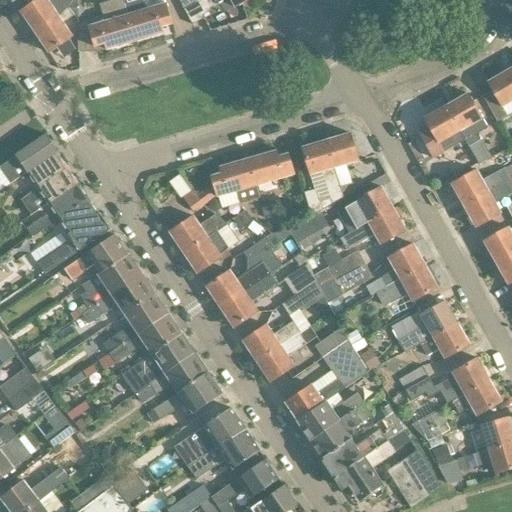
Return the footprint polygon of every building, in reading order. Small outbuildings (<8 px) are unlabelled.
[(23,0),(23,1),(27,8),(20,13),(35,34),(59,18),(69,11),(76,0),(23,0)] [(78,0),(76,0),(70,10),(78,19),(82,14),(83,4),(78,0)] [(136,0),(123,4),(135,43),(164,34),(162,28),(172,25),(166,5),(164,0),(136,0)] [(200,0),(183,10),(192,26),(204,20),(203,17),(211,12),(209,9),(226,0),(230,0),(236,9),(252,0),(200,0)] [(135,43),(123,4),(122,1),(102,7),(106,23),(89,28),(95,48),(106,45),(107,50),(107,51),(135,43)] [(59,18),(35,34),(49,55),(73,39),(64,26),(75,19),(69,11),(59,18)] [(511,102),(511,74),(510,71),(488,84),(493,92),(483,98),(497,122),(506,116),(502,109),(511,102)] [(446,108),(460,133),(482,120),(468,95),(446,108)] [(466,142),(460,133),(446,108),(424,120),(429,129),(419,135),(434,161),(466,142)] [(326,142),(334,169),(359,162),(351,134),(326,142)] [(0,170),(10,185),(57,154),(58,153),(47,136),(0,168),(0,170)] [(338,185),(334,169),(326,142),(302,149),(310,176),(322,172),(331,199),(319,203),(314,190),(304,193),(311,216),(342,198),(338,185)] [(247,161),(255,187),(294,176),(288,155),(278,158),(277,152),(247,161)] [(48,206),(78,185),(57,154),(10,185),(15,193),(32,182),(38,190),(21,201),(31,215),(47,204),(48,206)] [(259,199),(255,187),(247,161),(220,169),(221,174),(211,177),(217,198),(236,193),(239,201),(242,204),(259,199)] [(489,194),(505,185),(511,180),(511,166),(483,183),(476,171),(451,185),(464,208),(489,194)] [(205,208),(198,198),(197,198),(180,176),(170,183),(187,205),(188,204),(196,215),(205,208)] [(511,180),(505,185),(489,194),(464,208),(476,230),(501,216),(494,203),(510,194),(511,193),(511,180)] [(338,185),(342,198),(354,191),(352,182),(338,185)] [(43,232),(59,222),(89,201),(78,185),(48,206),(54,215),(48,217),(38,223),(43,232)] [(357,203),(338,214),(350,235),(394,210),(381,188),(356,202),(357,203)] [(198,198),(205,208),(214,202),(207,191),(198,198)] [(89,201),(59,222),(74,244),(69,248),(66,244),(38,263),(46,275),(111,230),(100,214),(99,215),(89,201)] [(275,206),(262,210),(265,218),(277,215),(275,206)] [(394,210),(350,235),(342,240),(348,251),(375,236),(381,246),(406,232),(394,210)] [(247,211),(234,221),(241,231),(254,221),(247,211)] [(208,238),(216,233),(227,226),(216,217),(201,227),(194,217),(169,233),(184,255),(208,238)] [(511,217),(511,218),(511,228),(510,230),(509,228),(484,242),(495,264),(511,254),(511,217)] [(296,232),(309,251),(328,239),(315,220),(296,232)] [(43,232),(38,223),(28,230),(34,239),(43,232)] [(244,254),(247,260),(250,263),(270,249),(290,236),(288,233),(283,232),(270,235),(244,254)] [(216,233),(208,238),(184,255),(198,275),(222,259),(219,255),(228,249),(216,233)] [(102,275),(129,257),(115,236),(64,270),(72,281),(95,265),(102,275)] [(401,281),(426,267),(413,245),(388,259),(395,271),(382,278),(388,289),(401,281)] [(231,256),(227,250),(219,255),(222,259),(224,261),(231,256)] [(321,289),(336,281),(366,264),(359,253),(343,262),(330,269),(315,278),(318,283),(321,289)] [(318,283),(315,278),(309,266),(302,254),(294,259),(302,270),(285,282),(295,297),(318,283)] [(511,254),(495,264),(508,287),(511,284),(511,254)] [(129,257),(102,275),(83,288),(86,293),(81,297),(83,301),(85,304),(70,314),(74,321),(82,315),(83,316),(142,277),(129,257)] [(271,274),(263,263),(246,275),(237,281),(231,272),(207,288),(221,309),(271,274)] [(366,264),(336,281),(345,296),(374,280),(366,264)] [(426,267),(401,281),(388,289),(377,295),(383,306),(407,292),(413,303),(438,289),(426,267)] [(271,274),(221,309),(235,329),(259,313),(252,303),(279,285),(271,274)] [(142,277),(83,316),(89,325),(96,320),(118,306),(125,316),(155,296),(142,277)] [(329,304),(345,296),(336,281),(321,289),(325,297),(329,304)] [(318,283),(295,297),(283,306),(291,317),(303,309),(304,311),(325,297),(321,289),(318,283)] [(155,296),(125,316),(132,326),(110,340),(103,345),(110,355),(168,316),(155,296)] [(326,302),(316,308),(323,319),(333,312),(326,302)] [(406,353),(422,344),(458,324),(445,302),(420,316),(427,327),(400,342),(406,353)] [(168,316),(110,355),(116,364),(138,350),(145,360),(181,335),(168,316)] [(257,362),(301,335),(294,323),(274,336),(267,326),(243,342),(257,362)] [(458,324),(422,344),(429,357),(440,351),(445,361),(470,347),(458,324)] [(324,359),(349,343),(343,330),(316,348),(324,359)] [(356,332),(347,337),(352,345),(361,340),(356,332)] [(181,335),(145,360),(128,372),(134,381),(129,385),(136,395),(150,386),(195,355),(181,335)] [(301,335),(257,362),(271,384),(296,367),(290,358),(308,346),(301,335)] [(298,422),(327,403),(369,374),(349,343),(324,359),(339,381),(319,395),(312,385),(285,404),(298,422)] [(380,365),(371,350),(360,356),(369,371),(380,365)] [(195,355),(150,386),(157,396),(172,385),(178,394),(208,374),(195,355)] [(412,403),(426,395),(428,399),(439,392),(447,405),(453,402),(465,395),(490,381),(477,359),(452,373),(454,376),(435,388),(430,379),(406,393),(412,403)] [(406,393),(430,379),(424,368),(400,382),(406,393)] [(9,401),(15,397),(37,381),(29,370),(1,392),(9,402),(9,401)] [(208,374),(178,394),(148,414),(154,424),(174,411),(172,407),(184,400),(194,415),(222,396),(208,374)] [(37,381),(15,397),(9,401),(18,413),(45,392),(37,381)] [(490,381),(465,395),(453,402),(459,413),(471,406),(477,418),(503,403),(490,381)] [(327,403),(298,422),(311,442),(365,406),(376,398),(369,387),(332,412),(327,403)] [(365,406),(311,442),(323,460),(352,441),(347,433),(372,417),(365,406)] [(388,406),(380,411),(385,419),(393,413),(388,406)] [(57,407),(44,417),(55,431),(45,439),(53,449),(76,432),(57,407)] [(193,466),(246,431),(231,409),(205,427),(212,438),(190,453),(187,449),(183,452),(193,466)] [(435,413),(413,427),(430,444),(449,435),(435,413)] [(81,419),(74,424),(79,432),(87,427),(81,419)] [(489,452),(511,444),(511,429),(509,419),(481,427),(489,452)] [(0,449),(17,437),(8,425),(0,430),(0,449)] [(246,431),(193,466),(190,468),(198,479),(220,464),(217,460),(224,456),(234,470),(260,452),(246,431)] [(352,441),(323,460),(336,479),(389,443),(380,431),(356,447),(352,441)] [(17,437),(0,449),(0,481),(32,457),(17,437)] [(371,469),(382,461),(395,453),(389,443),(336,479),(343,489),(350,485),(356,495),(360,500),(363,498),(368,495),(369,497),(370,496),(377,499),(382,496),(382,488),(383,487),(371,469)] [(511,444),(489,452),(473,456),(477,468),(493,464),(496,476),(511,470),(511,444)] [(445,445),(432,451),(439,467),(452,461),(445,445)] [(387,474),(411,510),(421,503),(440,490),(418,453),(407,460),(400,465),(387,474)] [(462,481),(460,474),(470,470),(466,458),(456,461),(456,462),(438,467),(449,485),(462,481)] [(212,498),(218,506),(245,489),(252,499),(279,480),(266,461),(223,490),(212,498)] [(10,511),(26,511),(39,503),(58,489),(70,479),(62,468),(31,491),(24,482),(1,499),(10,511)] [(77,511),(80,511),(115,486),(107,475),(70,503),(77,511)] [(152,492),(140,476),(121,489),(132,505),(152,492)] [(465,483),(467,489),(479,486),(477,480),(465,483)] [(134,511),(115,486),(80,511),(134,511)] [(203,486),(178,503),(183,511),(190,511),(200,505),(201,506),(212,498),(203,486)] [(295,511),(294,509),(297,507),(284,487),(247,511),(295,511)] [(222,511),(218,506),(212,498),(201,506),(205,511),(222,511)] [(46,511),(39,503),(26,511),(46,511)]
